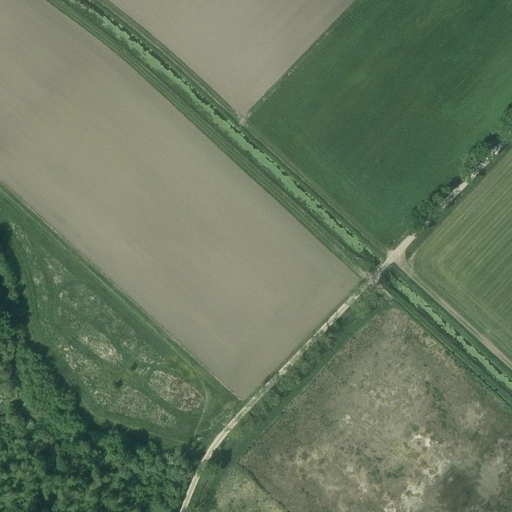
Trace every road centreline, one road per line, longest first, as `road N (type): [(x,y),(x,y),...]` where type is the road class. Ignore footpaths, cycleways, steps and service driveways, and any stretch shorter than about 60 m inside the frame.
road 1 (unclassified): [(182,511),(200,463),(229,425),(511,137)]
road 2 (track): [(61,0),(155,72),(376,275)]
road 3 (track): [(212,448),(197,442),(198,430),(228,397),(0,194)]
